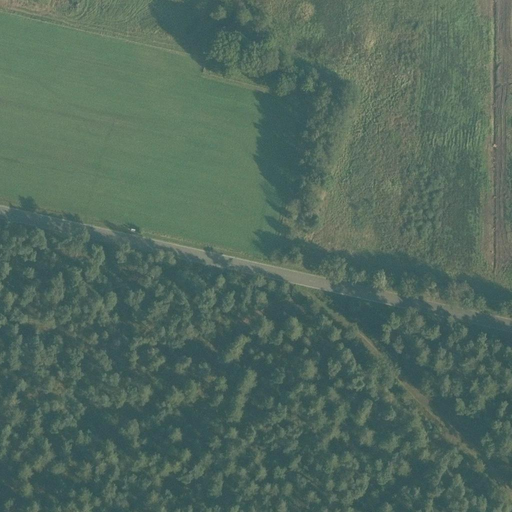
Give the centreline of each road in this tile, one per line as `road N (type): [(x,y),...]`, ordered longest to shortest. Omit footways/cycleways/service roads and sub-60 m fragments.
road 1 (unclassified): [(0,214),(511,327)]
road 2 (track): [(21,511),(309,282)]
road 3 (track): [(511,490),(309,282)]
road 4 (track): [(457,434),(363,511)]
